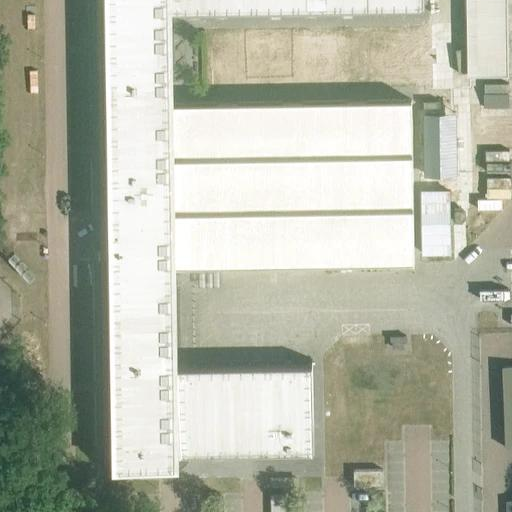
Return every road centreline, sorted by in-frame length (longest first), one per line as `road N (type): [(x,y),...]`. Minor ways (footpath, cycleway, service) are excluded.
road 1 (unclassified): [(56,0),(62,481),(69,511)]
road 2 (unclassified): [(465,511),(462,296),(511,232)]
